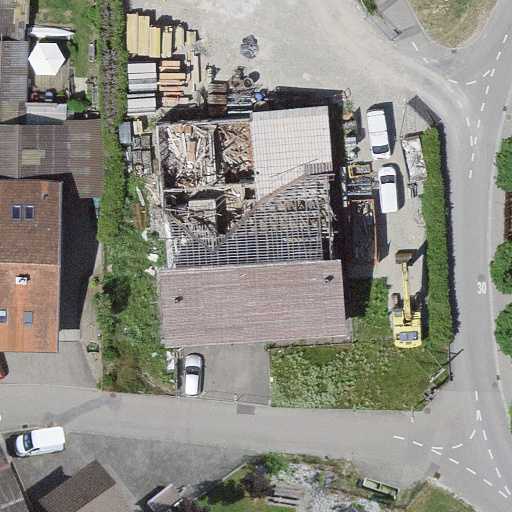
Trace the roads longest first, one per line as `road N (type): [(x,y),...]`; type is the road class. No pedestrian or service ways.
road 1 (residential): [(0,412),(375,435),(485,467)]
road 2 (residential): [(485,467),(465,273),(470,100),(511,17)]
